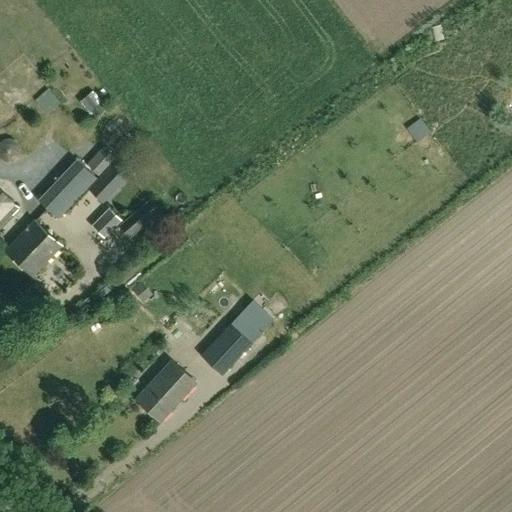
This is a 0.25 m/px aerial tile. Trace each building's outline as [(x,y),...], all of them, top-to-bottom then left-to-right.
[(91,112),(95,118),(107,108),(102,102),(91,112)] [(103,148),(88,164),(100,176),(118,160),(103,148)] [(141,175),(151,164),(137,151),(127,163),(141,175)] [(40,195),(63,175),(44,156),(22,176),(40,195)] [(43,203),(60,219),(98,179),(82,164),(43,203)] [(122,182),(109,169),(101,178),(113,190),(122,182)] [(0,226),(18,207),(0,189),(0,226)] [(130,238),(161,212),(149,199),(118,225),(130,238)] [(105,237),(122,219),(109,207),(92,224),(105,237)] [(63,246),(36,221),(8,251),(35,276),(63,246)] [(150,290),(143,283),(135,290),(142,298),(150,290)] [(253,344),(233,325),(204,356),(224,375),(253,344)] [(197,382),(173,361),(139,400),(163,421),(197,382)]
